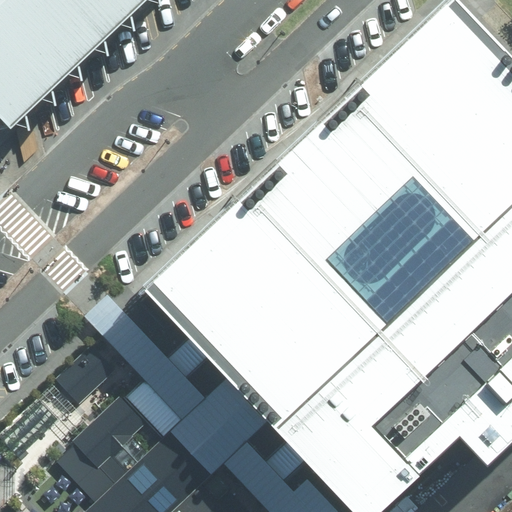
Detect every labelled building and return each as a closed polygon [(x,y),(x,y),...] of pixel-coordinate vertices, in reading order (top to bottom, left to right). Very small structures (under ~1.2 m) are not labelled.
[(0,0),(0,108),(8,117),(25,101),(133,0),(0,0)] [(439,0),(148,283),(349,488),(393,446),(408,461),(438,431),(471,464),(511,424),(511,63),(450,0),(439,0)] [(377,39),(363,25),(338,49),(352,64),(377,39)] [(279,127),(264,119),(250,143),(266,152),(279,127)] [(119,474),(79,511),(251,511),(213,471),(225,460),(274,511),(325,511),(334,504),(306,475),(293,487),(108,292),(90,309),(147,369),(80,433),(119,474)]
